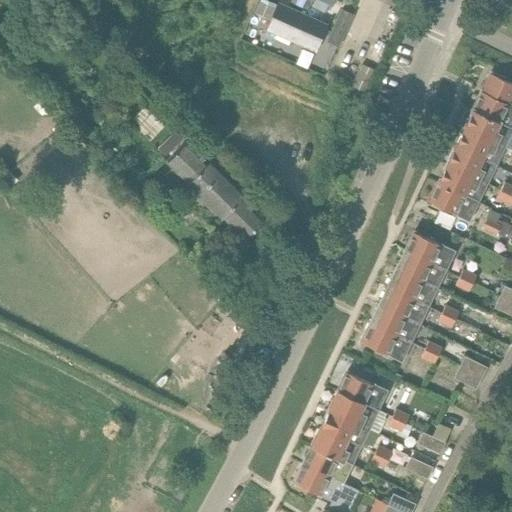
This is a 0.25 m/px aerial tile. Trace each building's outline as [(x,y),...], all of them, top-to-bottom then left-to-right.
[(315,0),(314,3),(330,11),(335,0),(315,0)] [(311,19),(274,1),(268,13),(306,31),(311,19)] [(335,26),(346,31),(354,14),(342,9),(335,26)] [(335,26),(328,43),(339,48),(346,31),(335,26)] [(358,83),(368,87),(376,69),(366,65),(358,83)] [(511,84),(491,74),(473,110),(511,128),(511,84)] [(506,148),(511,134),(511,128),(473,110),(464,128),(506,148)] [(456,146),(497,166),(506,148),(464,128),(456,146)] [(187,142),(167,160),(246,240),(265,221),(187,142)] [(447,164),(488,184),(497,166),(456,146),(447,164)] [(438,182),(479,202),(488,184),(447,164),(438,182)] [(429,202),(451,213),(451,215),(456,218),(457,216),(470,223),(479,202),(438,182),(429,202)] [(500,190),(511,196),(511,185),(505,182),(500,190)] [(510,206),(511,202),(511,196),(500,190),(496,199),(510,206)] [(450,231),(455,219),(440,212),(435,223),(450,231)] [(483,228),(496,235),(501,225),(487,219),(483,228)] [(447,270),(456,252),(414,232),(406,250),(447,270)] [(438,289),(447,270),(406,250),(397,269),(438,289)] [(459,277),(473,284),(477,275),(463,268),(459,277)] [(429,307),(438,289),(397,269),(388,287),(429,307)] [(454,286),(469,292),(473,284),(459,277),(454,286)] [(499,296),(511,302),(511,289),(504,286),(499,296)] [(420,325),(429,307),(388,287),(379,305),(420,325)] [(511,315),(511,302),(499,296),(494,307),(511,315)] [(442,313),(456,319),(460,311),(446,304),(442,313)] [(370,323),(411,344),(420,325),(379,305),(370,323)] [(437,322),(451,329),(456,319),(442,313),(437,322)] [(402,362),(411,344),(370,323),(361,342),(402,362)] [(438,355),(442,347),(429,340),(424,349),(438,355)] [(420,358),(434,364),(438,355),(424,349),(420,358)] [(459,367),(481,378),(486,367),(465,356),(459,367)] [(475,389),(481,378),(459,367),(454,377),(475,389)] [(338,391),(379,411),(389,391),(376,385),(376,384),(371,381),(370,384),(347,373),(338,391)] [(370,429),(379,411),(338,391),(329,409),(370,429)] [(392,417),(406,423),(410,415),(396,408),(392,417)] [(320,427),(361,447),(370,429),(329,409),(320,427)] [(388,425),(402,432),(406,423),(392,417),(388,425)] [(311,446),(353,466),(361,447),(320,427),(311,446)] [(417,443),(439,454),(444,442),(422,432),(417,443)] [(375,452),(388,459),(391,453),(393,450),(379,444),(375,452)] [(303,464),(344,484),(353,466),(311,446),(303,464)] [(370,462),(384,469),(388,459),(375,452),(370,462)] [(405,468),(427,479),(433,468),(410,456),(405,468)] [(294,482),(317,494),(316,496),(321,498),(321,497),(331,502),(329,505),(341,511),(346,511),(357,490),(344,484),(303,464),(294,482)] [(402,511),(411,511),(415,504),(393,493),(387,505),(402,511)]
